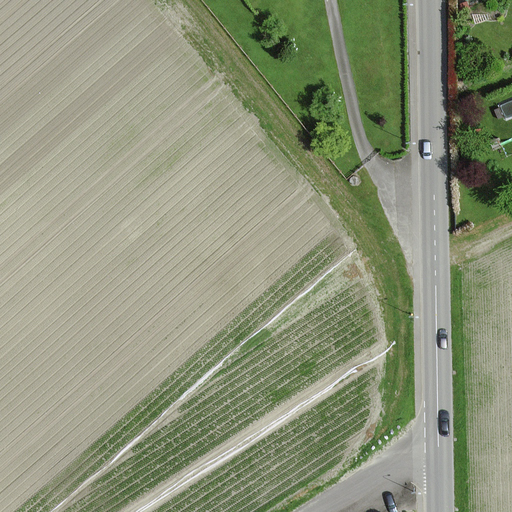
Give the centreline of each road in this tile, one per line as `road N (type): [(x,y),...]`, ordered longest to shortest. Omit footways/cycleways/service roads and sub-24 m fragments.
road 1 (tertiary): [(429,0),(439,446)]
road 2 (unclassified): [(439,446),(324,511)]
